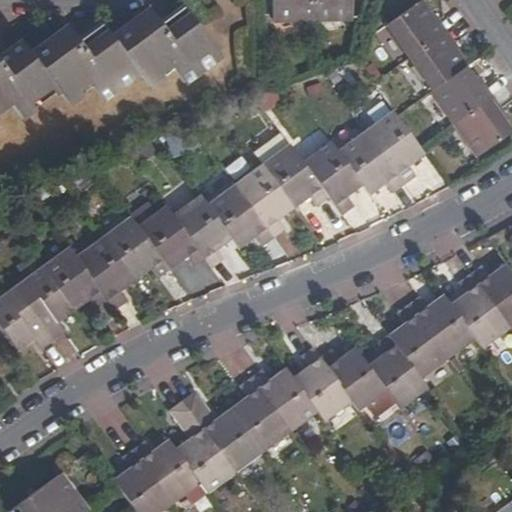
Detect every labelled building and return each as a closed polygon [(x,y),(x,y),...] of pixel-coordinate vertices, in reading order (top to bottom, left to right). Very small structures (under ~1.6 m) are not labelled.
[(312,19),(311,0),(270,0),(271,19),(312,19)] [(311,0),(312,19),(350,18),(350,0),(311,0)] [(408,59),(447,32),(436,15),(432,19),(419,0),(384,25),(408,59)] [(0,107),(7,102),(19,118),(56,90),(67,103),(90,87),(101,101),(138,72),(148,86),(172,69),(182,82),(219,55),(188,14),(166,31),(150,9),(111,35),(101,22),(77,40),(65,25),(30,52),(20,41),(0,56),(0,107)] [(459,48),(447,32),(408,59),(431,91),(466,67),(454,50),(459,48)] [(479,83),(466,67),(431,91),(455,124),(493,97),(482,81),(479,83)] [(504,113),(493,97),(455,124),(476,154),(511,129),(501,116),(504,113)] [(408,164),(423,153),(419,149),(395,117),(390,110),(363,130),(403,184),(415,174),(408,164)] [(391,192),(403,184),(363,130),(336,150),(361,183),(368,193),(383,182),(391,192)] [(328,196),(341,214),(353,205),(345,194),(361,183),(336,150),(329,141),(302,161),(328,196)] [(259,163),(292,207),(307,196),(315,206),(328,196),(302,161),(287,142),(259,163)] [(277,218),(292,207),(259,163),(232,183),(272,237),(285,228),(277,218)] [(261,246),(272,237),(232,183),(205,203),(230,238),(237,247),(253,235),(261,246)] [(203,257),(210,267),(222,257),(216,248),(230,238),(205,203),(198,194),(171,213),(203,257)] [(135,224),(168,268),(184,256),(191,266),(203,257),(171,213),(163,203),(135,224)] [(156,278),(168,268),(135,224),(128,214),(100,235),(133,279),(148,268),(156,278)] [(119,290),(133,279),(100,235),(73,255),(106,300),(113,309),(126,300),(119,290)] [(42,263),(75,307),(87,298),(94,309),(106,300),(73,255),(66,245),(42,263)] [(55,321),(75,307),(42,263),(11,285),(52,340),(63,331),(55,321)] [(511,326),(511,273),(504,264),(489,275),(482,265),(469,274),(509,328),(511,326)] [(509,328),(469,274),(457,284),(465,293),(450,304),(475,338),(482,348),(509,328)] [(0,293),(0,329),(16,351),(32,338),(40,348),(52,340),(11,285),(0,293)] [(450,304),(443,295),(427,306),(420,297),(408,306),(447,359),(475,338),(450,304)] [(447,359),(408,306),(397,314),(403,324),(388,335),(421,379),(447,359)] [(384,353),(367,366),(386,391),(399,409),(428,388),(421,379),(388,335),(377,344),(384,353)] [(330,349),(320,357),(329,371),(351,401),(358,411),(386,391),(367,366),(354,347),(338,359),(330,349)] [(320,357),(312,348),(300,357),(307,366),(292,378),(317,412),(324,421),(351,401),(329,371),(320,357)] [(292,378),(284,368),(269,379),(263,370),(249,380),(289,433),(317,412),(292,378)] [(289,433),(249,380),(238,388),(245,397),(229,409),(262,453),(289,433)] [(262,453),(229,409),(214,420),(195,394),(182,403),(234,473),(262,453)] [(234,473),(182,403),(170,411),(190,437),(174,449),(200,483),(207,494),(234,473)] [(174,449),(167,440),(152,450),(145,441),(133,450),(172,503),(200,483),(174,449)] [(160,511),(172,503),(133,450),(122,458),(129,468),(111,480),(135,511),(160,511)] [(83,511),(85,511),(58,473),(15,504),(21,511),(83,511)]
